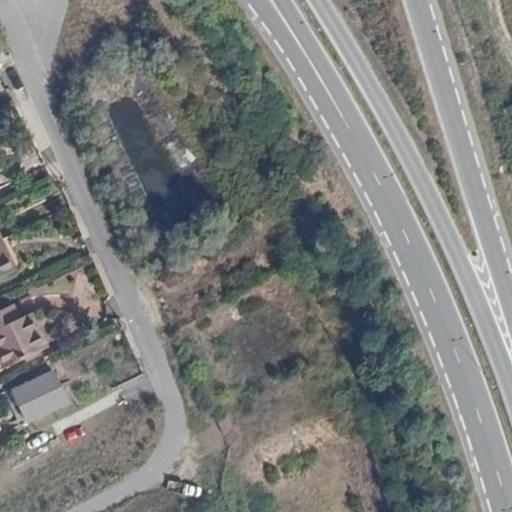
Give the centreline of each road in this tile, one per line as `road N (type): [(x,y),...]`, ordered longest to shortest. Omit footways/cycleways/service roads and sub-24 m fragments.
road 1 (residential): [(0,0),(170,394),(173,437),(152,478),(88,511)]
road 2 (primary): [(511,385),(431,194),(318,0)]
road 3 (primary): [(349,128),(431,293),(509,511)]
road 4 (primary): [(511,312),(417,0)]
road 5 (primary): [(254,0),(349,128)]
road 6 (primary): [(281,0),(349,128)]
